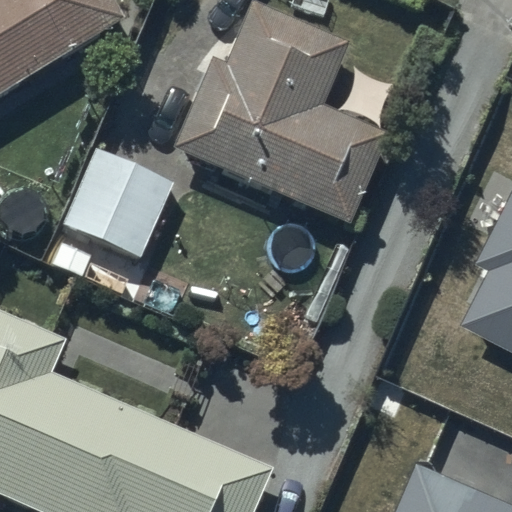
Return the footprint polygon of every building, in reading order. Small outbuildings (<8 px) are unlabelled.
[(0,0),(0,103),(129,29),(112,0),(0,0)] [(210,64),(173,156),(346,224),(377,143),(314,119),(342,49),(249,12),(226,70),(210,64)] [(94,152),(62,232),(145,264),(176,184),(94,152)] [(511,191),(476,263),(489,270),(461,326),(511,351),(511,191)] [(71,350),(0,319),(0,500),(27,511),(259,511),(275,477),(57,382),(71,350)] [(511,511),(511,507),(415,466),(395,511),(511,511)]
